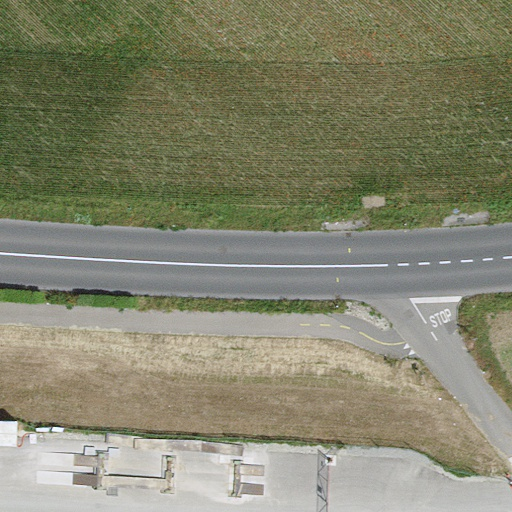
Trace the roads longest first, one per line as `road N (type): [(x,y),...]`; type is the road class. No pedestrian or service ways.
road 1 (tertiary): [(0,249),(408,263)]
road 2 (unclassified): [(511,436),(422,314),(408,263)]
